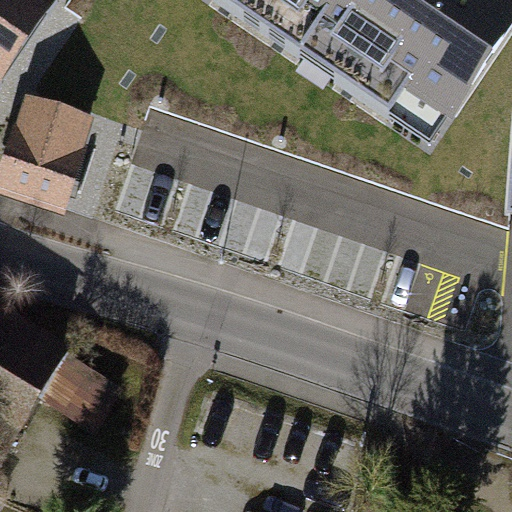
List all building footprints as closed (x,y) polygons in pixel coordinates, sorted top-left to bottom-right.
[(0,0),(0,83),(56,0),(0,0)] [(511,27),(511,0),(269,0),(451,120),(511,27)] [(92,119),(24,97),(0,170),(0,196),(60,216),(92,119)] [(0,312),(0,424),(18,435),(38,400),(64,355),(67,351),(0,312)] [(64,355),(38,400),(95,433),(121,387),(64,355)]
